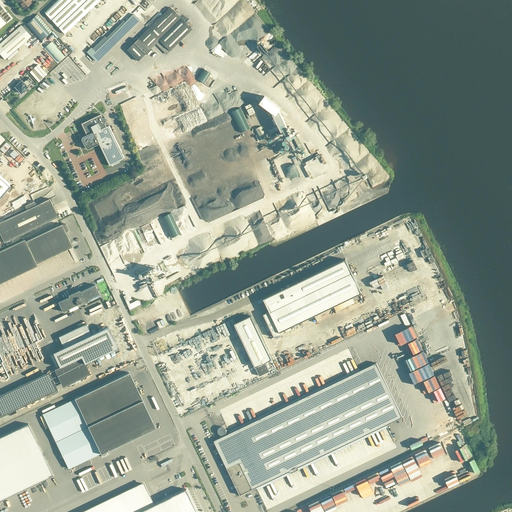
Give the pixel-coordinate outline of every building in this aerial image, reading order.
[(19,0),(18,2),(25,9),(30,4),(29,2),(31,0),(19,0)] [(100,0),(57,0),(44,13),(64,34),(100,0)] [(134,43),(127,50),(138,61),(144,54),(145,55),(149,51),(148,50),(156,44),(166,54),(191,30),(170,8),(138,40),(138,39),(134,43)] [(118,11),(108,22),(107,23),(110,26),(121,14),(118,11)] [(37,15),(26,24),(41,41),(52,32),(37,15)] [(91,48),(87,53),(92,58),(94,60),(95,61),(138,19),(134,15),(108,40),(105,36),(92,49),(91,49),(91,48)] [(256,15),(234,31),(240,39),(250,31),(252,34),(256,32),(262,40),(263,39),(266,43),(271,39),(270,37),(268,39),(266,35),(269,33),(256,15)] [(21,25),(0,43),(0,54),(4,60),(31,37),(30,36),(22,27),(21,25)] [(43,47),(21,68),(34,83),(57,62),(43,47)] [(197,82),(189,71),(183,75),(181,72),(177,75),(179,78),(181,77),(189,88),(197,82)] [(23,83),(21,81),(15,87),(21,94),(28,88),(27,87),(33,82),(28,78),(23,83)] [(52,88),(56,84),(53,80),(48,84),(52,88)] [(224,104),(199,105),(207,123),(232,112),(230,112),(237,108),(237,104),(250,104),(248,100),(243,102),(242,100),(241,97),(239,97),(237,92),(229,96),(226,96),(226,100),(227,101),(227,103),(224,104)] [(287,94),(287,104),(301,103),(301,94),(287,94)] [(290,133),(278,106),(271,109),(282,137),(290,133)] [(253,109),(247,112),(248,114),(245,115),(247,119),(256,115),(253,109)] [(117,145),(117,146),(108,126),(106,127),(100,115),(81,124),(86,135),(82,137),(81,140),(85,148),(88,149),(98,144),(103,152),(102,152),(109,166),(124,159),(117,145)] [(260,141),(267,137),(261,126),(254,130),(260,141)] [(295,167),(287,170),(291,181),(299,178),(295,167)] [(366,186),(362,173),(337,181),(338,183),(311,191),(313,196),(315,196),(316,199),(323,197),(326,209),(358,199),(355,189),(366,186)] [(58,217),(56,212),(49,199),(36,206),(34,202),(25,206),(27,210),(0,222),(0,234),(4,243),(58,217)] [(72,247),(65,232),(66,231),(67,230),(65,225),(63,224),(62,225),(61,224),(25,242),(24,240),(0,251),(0,283),(37,266),(36,264),(72,247)] [(280,332),(334,307),(336,311),(354,303),(352,298),(361,293),(345,260),(263,299),(269,312),(263,315),(274,338),(281,334),(280,332)] [(88,300),(99,295),(94,285),(80,292),(79,290),(68,296),(69,297),(58,303),(62,312),(77,305),(77,307),(89,301),(88,300)] [(129,311),(141,307),(139,302),(129,305),(126,297),(124,298),(129,311)] [(265,363),(271,360),(272,360),(251,316),(235,324),(260,376),(264,374),(269,371),(265,363)] [(63,348),(53,353),(68,385),(90,375),(84,363),(117,348),(107,327),(91,335),(86,324),(58,337),(63,348)] [(213,441),(230,475),(240,496),(243,494),(245,493),(290,471),(291,474),(299,470),(298,468),(320,457),(402,417),(376,363),(219,438),(213,441)] [(401,383),(418,376),(416,370),(399,378),(401,383)] [(102,453),(155,427),(134,384),(129,373),(76,398),(102,453)] [(31,396),(52,388),(49,383),(29,391),(31,396)] [(29,426),(0,439),(0,500),(52,475),(29,426)] [(223,427),(221,427),(220,428),(219,429),(218,430),(218,432),(218,434),(220,435),(221,435),(223,435),(224,435),(225,433),(226,432),(226,430),(225,429),(224,428),(223,427)] [(399,489),(398,478),(393,478),(393,474),(390,475),(391,485),(394,485),(394,487),(397,487),(397,489),(399,489)] [(386,511),(387,511),(386,511),(390,511),(398,509),(387,483),(387,506),(385,507),(385,506),(376,509),(376,511),(386,511)] [(216,497),(223,511),(229,509),(222,495),(216,497)]
